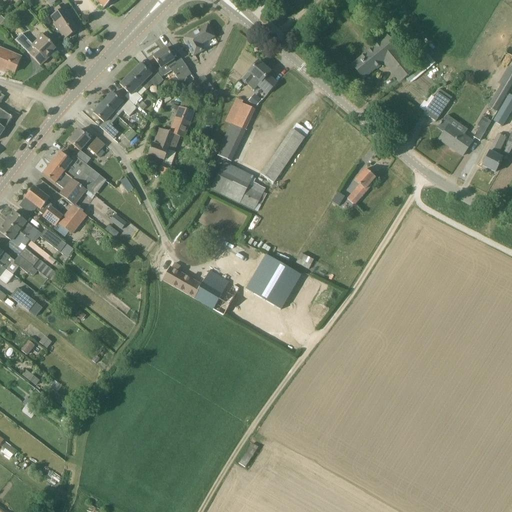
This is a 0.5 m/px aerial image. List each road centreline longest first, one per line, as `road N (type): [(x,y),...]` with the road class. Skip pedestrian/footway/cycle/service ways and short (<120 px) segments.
road 1 (track): [(70,511),(68,432),(156,303),(152,255),(164,246),(110,138),(0,81)]
road 2 (tertiary): [(511,220),(426,174),(229,0)]
road 3 (tertiary): [(62,108),(172,0)]
road 4 (tertiary): [(153,0),(62,108)]
